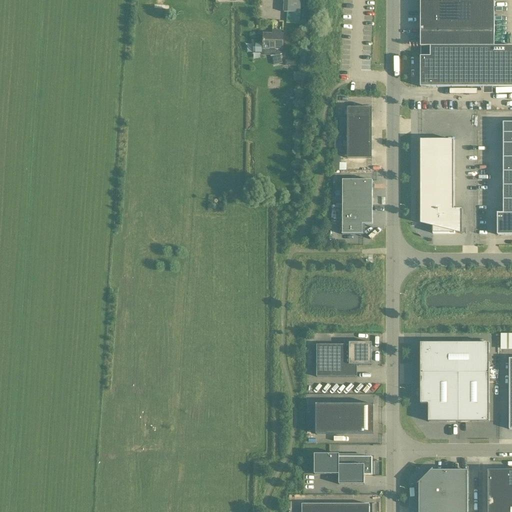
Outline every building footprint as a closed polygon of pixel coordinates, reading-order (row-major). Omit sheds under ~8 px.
[(284,0),(284,12),(300,13),(300,0),(284,0)] [(430,0),(431,2),(420,2),(421,87),(511,87),(511,46),(494,47),(494,0),(471,0),(472,1),(453,1),(453,0),(430,0)] [(253,44),(253,53),(264,53),(264,49),(275,49),(275,55),(272,56),(274,65),(282,63),(280,55),(281,54),(281,49),(283,49),(283,35),(281,35),(281,33),(273,33),(273,35),(264,35),(264,43),(261,43),(261,44),(253,44)] [(347,159),(372,159),(372,108),(347,108),(347,159)] [(433,234),(455,234),(455,233),(461,235),(461,210),(453,210),(453,156),(471,156),(471,118),(421,118),(421,138),(424,138),(424,141),(421,141),(420,221),(433,221),(433,234)] [(511,123),(503,123),(504,200),(504,213),(498,213),(498,235),(511,235),(511,123)] [(343,181),(343,199),(372,199),(372,181),(343,181)] [(372,199),(343,199),(343,224),(342,224),(342,235),(363,235),(363,224),(372,224),(372,199)] [(428,422),(489,422),(489,343),(438,343),(420,340),(418,353),(421,353),(421,404),(428,404),(428,422)] [(317,377),(357,377),(357,365),(372,365),(372,343),(349,343),(349,345),(317,345),(317,377)] [(316,405),(316,435),(374,435),(374,405),(316,405)] [(339,465),(339,455),(315,455),(315,475),(339,475),(339,485),(364,485),(364,475),(372,475),(372,457),(362,457),(362,455),(357,455),(357,465),(339,465)] [(419,511),(467,511),(468,471),(432,471),(433,470),(433,469),(418,484),(418,485),(419,483),(419,511)] [(511,511),(511,471),(510,472),(490,472),(490,471),(488,471),(488,472),(488,473),(488,511),(511,511)]
